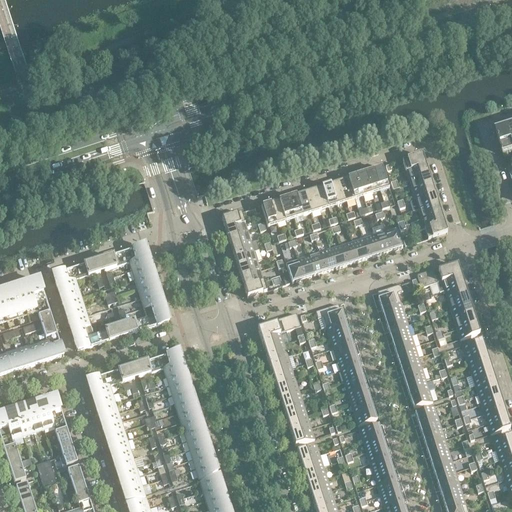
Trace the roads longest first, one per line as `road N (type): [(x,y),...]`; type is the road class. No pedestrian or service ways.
road 1 (secondary): [(511,5),(146,122)]
road 2 (secondary): [(158,134),(511,21)]
road 3 (residential): [(189,222),(428,148),(464,247)]
road 4 (residential): [(435,511),(361,281)]
road 5 (residential): [(418,511),(343,287)]
road 6 (tertiary): [(287,511),(228,325)]
road 7 (tertiary): [(200,334),(259,511)]
road 8 (residential): [(0,282),(173,227)]
road 9 (secondary): [(146,122),(0,170)]
road 10 (residential): [(464,247),(511,392)]
road 11 (secondary): [(0,186),(144,138)]
road 12 (residential): [(114,511),(70,374)]
road 13 (residential): [(70,374),(200,334)]
road 14 (residential): [(228,325),(343,287)]
